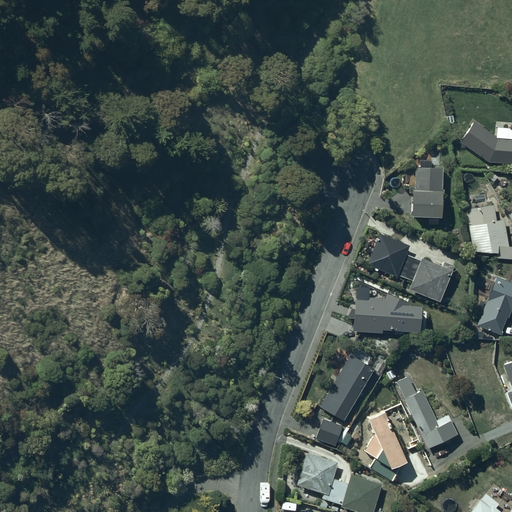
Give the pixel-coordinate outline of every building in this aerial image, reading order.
[(476,0),(446,0),(448,13),(434,16),(439,40),(453,37),(460,76),(490,71),(482,30),(471,32),(468,12),(479,10),(476,0)] [(511,0),(493,0),(497,19),(511,16),(511,0)] [(248,32),(255,57),(306,44),(299,19),(248,32)] [(434,61),(406,66),(409,86),(437,81),(434,61)] [(432,102),(402,85),(390,105),(396,108),(392,113),(389,111),(377,132),(383,135),(384,133),(405,145),(411,135),(414,137),(429,112),(427,111),(432,102)] [(253,143),(231,133),(237,122),(219,113),(205,142),(214,146),(210,154),(240,169),(253,143)] [(511,138),(496,136),(473,118),(459,136),(487,158),(511,161),(511,138)] [(194,139),(197,124),(184,122),(181,136),(194,139)] [(439,215),(440,161),(414,160),(413,215),(439,215)] [(267,218),(217,189),(216,189),(205,208),(256,237),(267,218)] [(495,256),(511,257),(511,245),(509,245),(503,217),(496,219),(493,200),(466,204),(473,248),(492,252),(495,252),(495,256)] [(422,255),(421,257),(405,249),(409,241),(378,228),(364,259),(395,272),(396,268),(413,276),(409,286),(439,299),(453,268),(422,255)] [(239,257),(230,283),(259,300),(259,303),(265,306),(278,284),(282,261),(259,257),(258,260),(239,257)] [(501,332),(511,308),(511,280),(495,274),(475,322),(501,332)] [(212,341),(221,319),(211,315),(214,305),(192,297),(193,296),(181,291),(168,328),(177,332),(178,328),(212,341)] [(355,293),(351,322),(350,326),(382,331),(382,327),(418,332),(423,303),(404,300),(387,291),(383,297),(355,293)] [(277,294),(269,308),(279,314),(287,300),(277,294)] [(330,365),(338,369),(317,406),(341,420),(371,369),(339,350),(330,365)] [(511,359),(499,365),(509,389),(502,392),(509,410),(511,408),(511,359)] [(402,398),(401,399),(425,448),(454,434),(444,414),(433,419),(419,389),(413,392),(405,376),(394,381),(402,398)] [(398,463),(401,461),(379,410),(363,418),(371,436),(361,451),(370,456),(370,458),(371,459),(366,467),(389,481),(398,463)] [(338,425),(316,416),(313,424),(317,425),(312,438),(330,445),(338,425)] [(337,504),(336,506),(356,511),(368,511),(378,483),(347,474),(345,482),(330,478),(335,460),(303,450),(293,484),(320,493),(319,498),(337,504)] [(482,492),(466,511),(511,511),(511,503),(504,511),(498,511),(493,507),(496,503),(482,492)]
